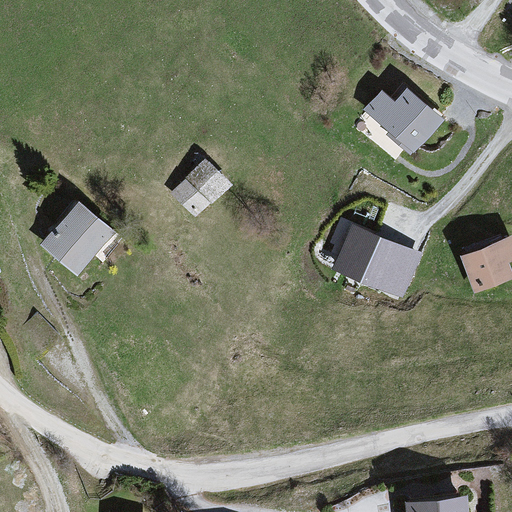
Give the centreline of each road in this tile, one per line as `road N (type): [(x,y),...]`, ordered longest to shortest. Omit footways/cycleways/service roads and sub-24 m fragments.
road 1 (residential): [(511,421),(185,480),(126,468),(0,397)]
road 2 (unclassified): [(511,88),(433,46),(383,0)]
